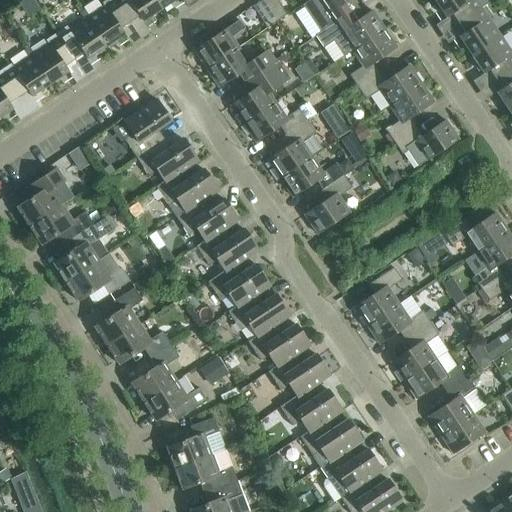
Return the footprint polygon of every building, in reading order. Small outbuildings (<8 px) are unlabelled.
[(112,0),(85,18),(105,48),(123,35),(120,30),(129,24),(113,0),(112,0)] [(113,0),(129,24),(138,17),(142,23),(161,10),(153,0),(113,0)] [(153,0),(161,10),(175,0),(153,0)] [(261,0),(251,7),(266,29),(276,22),(261,0)] [(275,0),(261,0),(276,22),(286,15),(275,0)] [(316,0),(325,12),(312,21),(320,33),(341,18),(335,10),(349,0),(316,0)] [(433,0),(445,19),(451,15),(457,24),(481,9),(485,6),(480,0),(433,0)] [(481,9),(457,24),(463,34),(458,37),(470,56),(500,36),(505,32),(504,30),(498,34),(487,18),(481,9)] [(323,48),(333,42),(343,57),(351,51),(384,30),(371,11),(347,27),(341,18),(320,33),(315,36),(323,48)] [(57,37),(73,61),(82,55),(86,60),(105,48),(85,18),(57,37)] [(206,70),(238,48),(231,38),(244,29),(239,21),(193,51),(206,70)] [(356,88),(378,73),(372,65),(396,49),(384,30),(351,51),(362,67),(348,76),(356,88)] [(488,71),(495,80),(511,68),(511,55),(500,36),(470,56),(483,75),(488,71)] [(29,56),(49,85),(68,73),(64,67),(73,61),(57,37),(29,56)] [(238,48),(206,70),(218,89),(242,73),(248,81),(276,62),(268,50),(248,64),(238,48)] [(2,75),(17,98),(27,92),(30,98),(49,85),(29,56),(2,75)] [(230,106),(242,125),(275,103),(268,94),(289,80),(277,62),(276,62),(248,81),(254,90),(230,106)] [(378,73),(356,88),(365,100),(378,91),(388,106),(420,85),(408,66),(384,82),(378,73)] [(495,93),(508,112),(511,109),(511,68),(495,80),(501,90),(495,93)] [(0,75),(0,118),(12,110),(8,105),(17,98),(2,75),(0,75)] [(420,85),(388,106),(398,122),(385,131),(393,143),(415,128),(409,120),(433,103),(420,85)] [(135,159),(159,143),(153,133),(170,122),(156,100),(123,122),(131,135),(123,140),(135,159)] [(275,103),(242,125),(255,143),(279,127),(285,136),(306,122),(306,121),(315,115),(307,103),(285,118),(275,103)] [(332,105),(320,113),(329,126),(340,118),(332,105)] [(415,128),(393,143),(401,155),(407,151),(417,167),(458,140),(445,121),(421,137),(415,128)] [(306,122),(285,136),(290,145),(267,161),(279,180),(311,158),(301,142),(314,134),(306,122)] [(360,127),(353,132),(359,142),(367,137),(360,127)] [(165,152),(159,143),(135,159),(147,177),(156,171),(163,182),(163,183),(179,172),(180,173),(197,162),(182,140),(165,152)] [(78,147),(67,154),(79,171),(90,164),(78,147)] [(461,170),(471,164),(467,156),(457,162),(461,170)] [(311,158),(279,180),(292,198),(316,182),(321,191),(343,176),(337,167),(335,164),(322,173),(311,158)] [(342,163),(337,167),(343,176),(352,169),(349,164),(342,163)] [(28,227),(61,206),(51,191),(64,182),(55,169),(35,183),(41,192),(16,208),(28,227)] [(155,188),(167,207),(175,217),(183,212),(183,213),(199,202),(200,203),(217,192),(203,170),(185,181),(180,173),(179,172),(163,183),(163,182),(155,188)] [(391,174),(385,178),(391,187),(401,180),(397,175),(391,174)] [(343,176),(321,191),(327,200),(303,216),(316,235),(349,214),(338,197),(351,188),(343,176)] [(196,231),(203,242),(204,242),(219,232),(220,233),(237,222),(223,200),(206,211),(200,203),(199,202),(183,213),(183,212),(175,217),(188,237),(196,231)] [(61,206),(28,227),(41,246),(65,230),(71,239),(92,226),(84,213),(71,222),(61,206)] [(475,254),(507,232),(495,213),(471,229),(465,220),(443,235),(451,247),(465,238),(475,254)] [(53,264),(65,283),(108,255),(98,240),(100,238),(115,229),(106,217),(92,226),(71,239),(77,249),(53,264)] [(204,242),(203,242),(195,247),(208,266),(216,261),(223,272),(224,272),(231,267),(232,268),(257,252),(243,230),(226,241),(220,233),(219,232),(204,242)] [(511,239),(507,232),(475,254),(485,269),(472,278),(480,290),(502,275),(496,267),(511,255),(511,239)] [(425,242),(416,248),(422,256),(430,250),(425,242)] [(164,246),(156,251),(165,264),(173,259),(164,246)] [(108,255),(65,283),(77,302),(101,286),(108,296),(129,282),(120,269),(118,270),(108,255)] [(224,272),(223,272),(207,283),(219,302),(228,296),(235,307),(235,308),(251,297),(252,298),(269,287),(254,265),(237,277),(232,268),(231,267),(224,272)] [(366,327),(398,305),(388,290),(401,281),(393,269),(371,283),(377,292),(353,308),(366,327)] [(502,275),(480,290),(488,302),(501,293),(511,308),(511,280),(507,284),(502,275)] [(106,346),(138,326),(128,310),(141,302),(133,289),(112,302),(118,312),(94,328),(106,346)] [(457,289),(448,296),(454,305),(464,299),(457,289)] [(235,308),(235,307),(227,313),(239,332),(248,326),(255,337),(255,338),(271,327),(272,328),(289,317),(274,295),(257,306),(252,298),(251,297),(235,308)] [(398,305),(366,327),(378,345),(402,329),(408,338),(430,323),(422,311),(408,320),(398,305)] [(430,323),(408,338),(414,347),(390,363),(403,381),(435,360),(424,344),(438,336),(430,323)] [(255,338),(255,337),(247,343),(259,362),(268,356),(275,367),(275,368),(291,357),(292,358),(309,347),(295,325),(278,336),(272,328),(271,327),(255,338)] [(149,359),(170,345),(162,333),(148,341),(138,326),(106,346),(118,365),(142,349),(149,359)] [(496,339),(483,348),(491,361),(504,352),(497,340),(496,339)] [(170,345),(149,359),(155,368),(130,384),(142,403),(175,382),(165,366),(178,358),(170,345)] [(483,351),(472,358),(479,369),(490,361),(483,351)] [(275,368),(275,367),(267,372),(280,392),(288,386),(295,397),(296,397),(303,392),(304,394),(329,376),(315,355),(298,366),(292,358),(291,357),(275,368)] [(218,358),(206,366),(215,381),(228,373),(218,358)] [(435,360),(403,381),(415,400),(439,384),(445,393),(467,378),(458,366),(445,375),(435,360)] [(467,378),(445,393),(451,402),(427,418),(440,436),(472,415),(461,399),(475,390),(467,378)] [(175,382),(142,403),(155,421),(179,406),(185,415),(206,402),(198,389),(185,397),(175,382)] [(511,413),(511,391),(510,389),(500,396),(511,413)] [(300,421),(307,432),(307,433),(323,422),(324,423),(333,418),(341,412),(326,390),(309,402),(304,394),(303,392),(296,397),(295,397),(279,408),(291,427),(300,421)] [(472,415),(440,436),(452,455),(484,433),(472,415)] [(307,433),(307,432),(299,438),(319,468),(327,462),(327,463),(343,452),(344,453),(361,442),(347,420),(338,426),(333,418),(324,423),(323,422),(307,433)] [(166,448),(174,469),(224,450),(213,419),(189,427),(193,438),(166,448)] [(209,480),(213,490),(236,481),(224,450),(174,469),(181,490),(209,480)] [(326,479),(323,481),(322,484),(322,486),(332,502),(347,492),(347,493),(363,482),(364,483),(381,472),(367,450),(350,462),(344,453),(343,452),(327,463),(327,462),(319,468),(326,479)] [(4,468),(0,470),(0,481),(10,475),(4,468)] [(333,504),(340,499),(348,511),(358,511),(360,511),(385,511),(401,502),(387,480),(370,492),(364,483),(363,482),(347,493),(347,492),(332,502),(333,504)] [(236,481),(213,490),(216,501),(189,511),(231,511),(227,501),(242,496),(236,481)] [(511,511),(505,500),(487,511),(511,511)]
